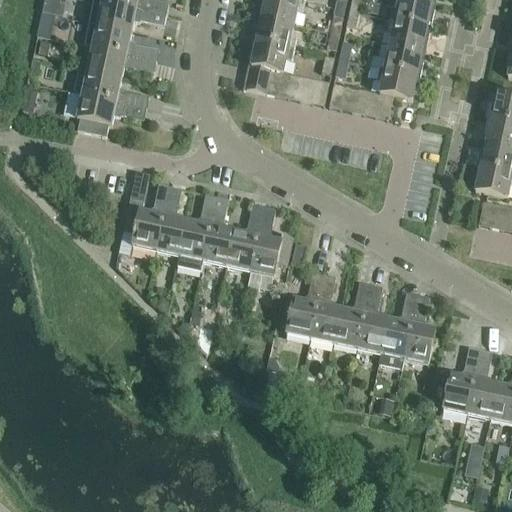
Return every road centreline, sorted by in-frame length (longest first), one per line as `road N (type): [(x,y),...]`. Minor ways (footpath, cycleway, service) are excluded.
road 1 (residential): [(223,147),(511,316)]
road 2 (residential): [(71,153),(179,168),(223,147)]
road 3 (residential): [(208,0),(194,58),(201,113),(223,147)]
